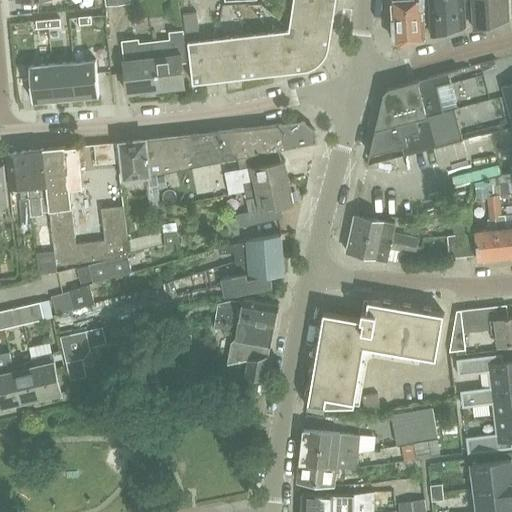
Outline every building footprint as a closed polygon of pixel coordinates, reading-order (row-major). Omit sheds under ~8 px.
[(335,0),(293,0),(292,10),(325,16),(333,17),(335,0)] [(398,43),(402,42),(423,37),(420,0),(391,0),(394,37),(394,41),(398,43)] [(429,0),(431,30),(431,35),(448,30),(446,0),(429,0)] [(446,0),(448,30),(465,26),(463,0),(446,0)] [(471,0),(473,29),(491,24),(489,0),(471,0)] [(489,0),(491,24),(509,19),(507,0),(489,0)] [(333,17),(325,16),(292,10),(288,29),(320,61),(322,60),(324,57),(325,55),(327,52),(328,49),(329,47),(333,17)] [(185,34),(199,32),(196,12),(183,14),(185,34)] [(92,23),(91,15),(79,16),(79,25),(92,23)] [(60,18),(48,19),(49,27),(61,26),(60,18)] [(48,19),(36,20),(37,28),(49,27),(48,19)] [(274,74),(306,70),(309,69),(312,68),(315,66),(317,64),(320,61),(288,29),(270,31),(274,74)] [(154,56),(156,56),(156,62),(159,89),(186,86),(183,53),(186,53),(183,30),(169,31),(170,38),(152,40),(153,44),(154,56)] [(274,74),(270,31),(240,35),(244,77),(274,74)] [(217,37),(220,72),(221,79),(244,77),(240,35),(217,37)] [(193,82),(221,79),(220,72),(217,37),(189,41),(193,82)] [(156,56),(154,56),(153,44),(152,40),(139,42),(139,38),(122,40),(124,60),(123,60),(126,93),(159,89),(156,62),(156,56)] [(73,61),(77,97),(99,95),(96,59),(73,61)] [(73,61),(52,63),(55,99),(77,97),(73,61)] [(33,101),(55,99),(52,63),(30,65),(33,101)] [(383,92),(375,128),(427,117),(441,113),(455,110),(458,109),(451,82),(448,72),(434,76),(388,88),(383,92)] [(511,82),(502,85),(511,123),(511,82)] [(401,145),(404,154),(462,139),(455,110),(441,113),(427,117),(375,128),(370,153),(401,145)] [(153,138),(156,174),(237,157),(279,149),(317,141),(316,130),(305,122),(153,138)] [(153,138),(121,141),(125,178),(148,175),(149,185),(157,185),(156,174),(153,138)] [(83,187),(80,145),(77,145),(77,146),(65,148),(64,146),(42,149),(46,184),(48,196),(50,211),(54,251),(56,265),(111,258),(129,254),(123,204),(101,206),(105,239),(75,242),(70,188),(83,187)] [(46,184),(42,149),(24,150),(29,199),(31,216),(43,214),(41,197),(48,196),(46,184)] [(240,170),(225,173),(229,195),(245,192),(290,183),(286,161),(281,161),(279,149),(237,157),(240,170)] [(19,188),(21,199),(18,200),(22,233),(32,232),(30,216),(31,216),(29,199),(24,150),(6,152),(11,188),(19,188)] [(0,206),(8,205),(4,164),(0,164),(0,206)] [(160,186),(167,185),(165,175),(158,176),(160,186)] [(248,211),(237,213),(237,215),(239,227),(282,217),(281,208),(294,206),(290,183),(245,192),(246,200),(248,209),(248,211)] [(494,196),(488,196),(490,208),(500,206),(499,195),(494,196)] [(500,206),(490,208),(491,219),(496,218),(501,218),(501,215),(500,206)] [(467,207),(451,209),(454,233),(470,231),(467,207)] [(354,214),(350,232),(416,245),(418,238),(392,233),(394,222),(354,214)] [(511,255),(511,227),(506,228),(505,217),(501,218),(496,218),(500,257),(511,255)] [(475,231),(478,259),(500,257),(496,218),(491,219),(489,219),(490,230),(475,231)] [(415,254),(416,245),(350,232),(347,251),(386,258),(388,248),(415,254)] [(179,233),(163,234),(164,245),(180,241),(179,233)] [(231,243),(218,245),(219,252),(234,250),(235,262),(247,258),(283,253),(282,233),(247,240),(247,242),(231,243)] [(471,234),(459,235),(462,257),(474,256),(471,234)] [(450,258),(462,257),(459,235),(447,236),(450,258)] [(56,265),(54,251),(36,253),(40,274),(57,271),(56,265)] [(231,266),(232,275),(221,277),(225,296),(271,286),(271,273),(284,271),(283,253),(247,258),(235,262),(235,266),(231,266)] [(88,264),(92,282),(112,277),(132,272),(128,254),(111,259),(88,264)] [(70,290),(64,292),(51,296),(56,314),(76,308),(94,303),(89,284),(70,289),(70,290)] [(219,303),(217,314),(274,325),(278,303),(239,297),(239,300),(233,299),(219,303)] [(324,313),(317,351),(306,409),(324,412),(353,412),(365,346),(435,359),(443,314),(368,300),(368,302),(366,312),(362,311),(360,319),(324,313)] [(20,306),(24,323),(33,321),(29,304),(20,306)] [(15,325),(24,323),(20,306),(12,308),(15,325)] [(461,311),(464,332),(496,328),(498,345),(511,343),(511,317),(508,318),(507,306),(461,311)] [(466,349),(465,342),(464,332),(461,311),(455,312),(449,351),(466,349)] [(226,365),(248,360),(267,355),(269,355),(274,325),(217,314),(215,327),(238,331),(237,338),(231,337),(226,365)] [(129,322),(110,326),(112,338),(131,333),(129,322)] [(90,346),(106,343),(103,326),(60,335),(70,379),(87,376),(83,357),(90,346)] [(9,351),(0,352),(0,402),(1,406),(20,401),(13,365),(9,351)] [(32,361),(40,397),(62,392),(53,351),(31,356),(32,361)] [(511,385),(511,360),(503,362),(502,354),(457,359),(459,374),(490,370),(492,387),(492,388),(511,385)] [(245,376),(265,380),(269,355),(267,355),(248,360),(245,376)] [(20,401),(40,397),(32,361),(13,365),(20,401)] [(492,387),(461,391),(463,406),(494,402),(495,416),(511,413),(511,385),(492,388),(492,387)] [(377,393),(362,395),(365,410),(380,407),(377,393)] [(401,444),(437,438),(434,425),(431,409),(394,415),(400,445),(401,444)] [(511,413),(495,416),(497,433),(467,437),(469,452),(511,446),(511,413)] [(359,435),(303,429),(301,446),(358,451),(359,435)] [(437,438),(414,442),(417,460),(421,459),(440,456),(437,438)] [(356,467),(358,451),(301,446),(299,462),(341,466),(356,467)] [(475,487),(511,482),(511,465),(511,464),(511,463),(511,459),(472,464),(475,487)] [(341,466),(299,462),(297,481),(334,485),(335,475),(340,475),(341,466)] [(511,505),(511,482),(475,487),(477,510),(511,505)] [(443,491),(442,483),(430,484),(431,492),(443,491)] [(431,492),(432,500),(444,499),(443,491),(431,492)] [(303,492),(302,511),(354,511),(355,494),(303,492)] [(425,499),(412,500),(413,511),(426,511),(425,499)] [(399,511),(413,511),(412,500),(398,502),(399,511)]
